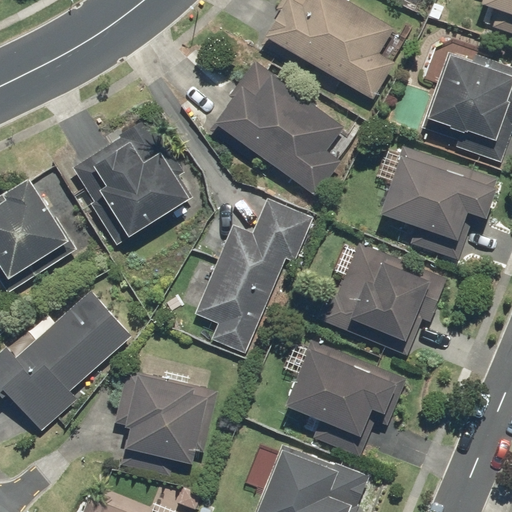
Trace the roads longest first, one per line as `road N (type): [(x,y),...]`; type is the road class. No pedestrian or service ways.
road 1 (tertiary): [(0,86),(144,0)]
road 2 (residential): [(511,376),(455,511)]
